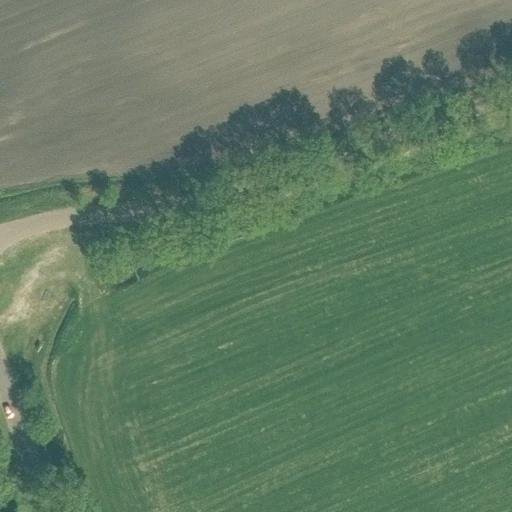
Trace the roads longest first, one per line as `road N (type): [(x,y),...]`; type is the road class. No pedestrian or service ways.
road 1 (unclassified): [(0,238),(50,221),(204,199),(511,96)]
road 2 (tertiary): [(50,511),(0,371)]
